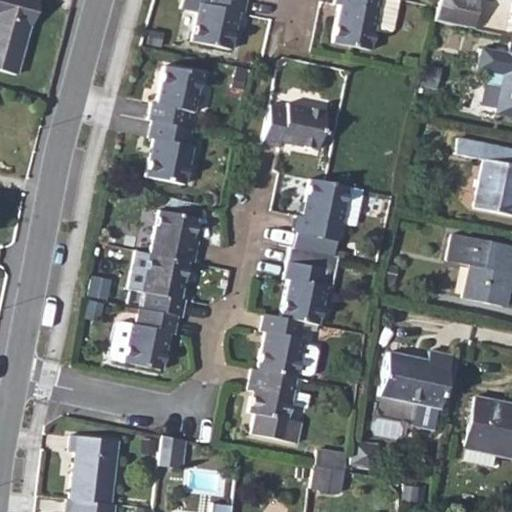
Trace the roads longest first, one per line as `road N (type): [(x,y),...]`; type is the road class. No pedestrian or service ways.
road 1 (residential): [(16,378),(189,416),(209,336),(233,302),(252,217)]
road 2 (residential): [(99,0),(58,149),(16,378)]
